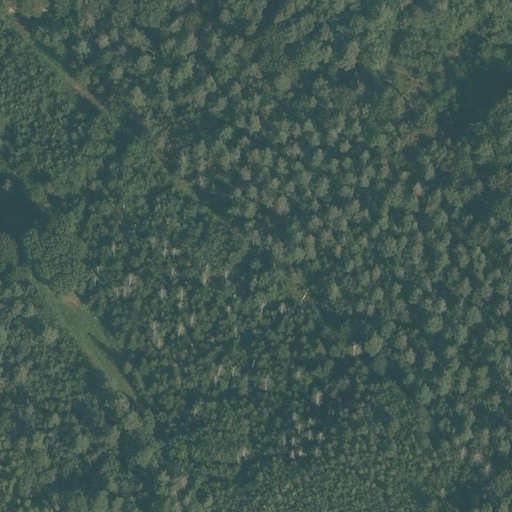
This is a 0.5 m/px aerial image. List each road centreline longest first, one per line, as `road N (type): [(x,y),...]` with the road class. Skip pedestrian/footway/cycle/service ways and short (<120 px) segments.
road 1 (track): [(0,25),(511,494)]
road 2 (track): [(160,4),(511,191)]
road 3 (track): [(0,14),(160,4)]
